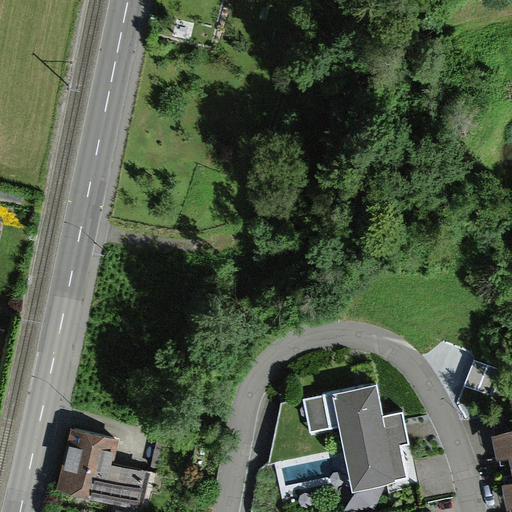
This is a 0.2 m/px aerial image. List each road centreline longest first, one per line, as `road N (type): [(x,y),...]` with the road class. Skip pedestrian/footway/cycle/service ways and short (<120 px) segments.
road 1 (secondary): [(18,511),(127,0)]
road 2 (residential): [(473,511),(439,400),(406,360),(359,329),(279,345),(243,404),(223,511)]
